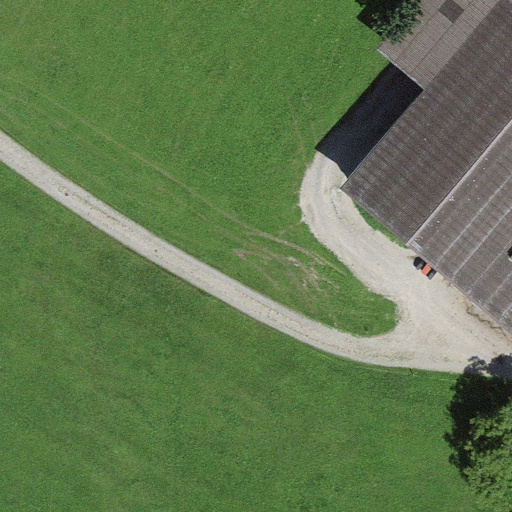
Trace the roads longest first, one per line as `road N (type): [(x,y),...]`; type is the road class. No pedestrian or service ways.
road 1 (track): [(0,139),(105,220),(275,320),(373,356),(450,364),(511,358)]
road 2 (track): [(393,97),(332,170),(327,201),(336,225),(490,361)]
